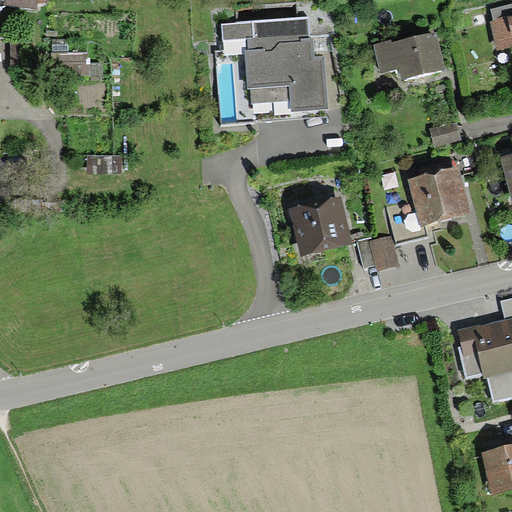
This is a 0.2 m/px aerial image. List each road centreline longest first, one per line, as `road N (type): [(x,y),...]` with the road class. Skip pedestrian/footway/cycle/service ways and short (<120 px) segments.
road 1 (residential): [(511,276),(0,399)]
road 2 (unknown): [(1,54),(55,159),(44,187),(0,193)]
